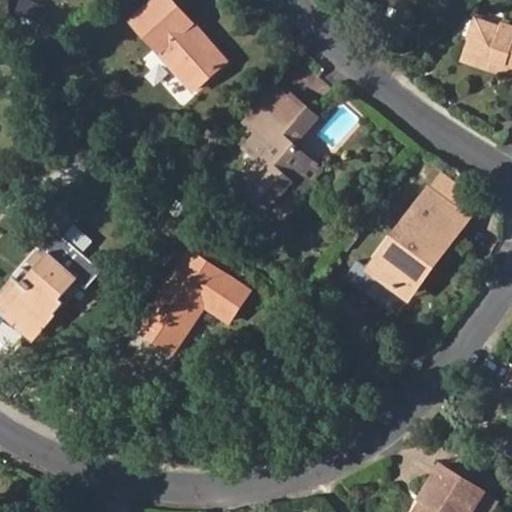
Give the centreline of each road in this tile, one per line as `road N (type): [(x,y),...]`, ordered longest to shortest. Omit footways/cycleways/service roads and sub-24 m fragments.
road 1 (residential): [(0,417),(58,459),(209,493),(349,473),(511,282)]
road 2 (residential): [(511,175),(343,59),(286,0)]
